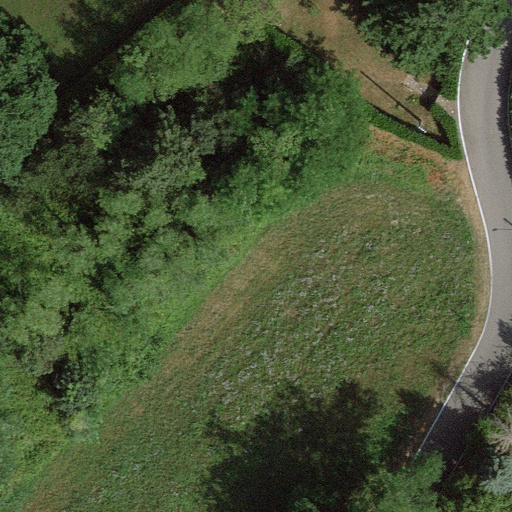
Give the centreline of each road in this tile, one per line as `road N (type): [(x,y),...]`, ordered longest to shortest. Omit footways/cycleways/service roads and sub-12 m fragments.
road 1 (unclassified): [(511,313),(489,236),(491,128),(511,2)]
road 2 (unclassified): [(400,511),(511,324)]
